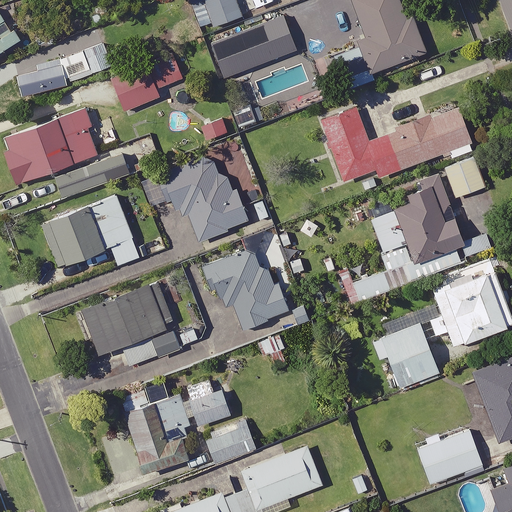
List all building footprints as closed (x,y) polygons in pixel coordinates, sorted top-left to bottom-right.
[(241,16),(235,0),(193,0),(203,29),(241,16)] [(407,20),(399,0),(352,0),(367,38),(360,41),(372,72),(425,52),(413,18),(407,20)] [(0,55),(22,43),(0,5),(0,55)] [(297,51),(284,15),(209,43),(222,78),(297,51)] [(160,53),(152,32),(140,36),(148,58),(160,53)] [(114,66),(107,43),(86,48),(93,72),(114,66)] [(184,77),(176,54),(155,62),(163,85),(184,77)] [(68,84),(61,59),(40,65),(41,69),(20,75),(26,96),(68,84)] [(160,96),(148,64),(114,78),(126,110),(160,96)] [(475,149),(458,105),(368,141),(361,122),(327,136),(345,181),(377,168),(381,177),(451,149),(454,157),(475,149)] [(99,154),(84,112),(3,141),(19,183),(99,154)] [(229,131),(224,117),(202,126),(207,139),(229,131)] [(216,150),(163,173),(147,180),(157,204),(174,197),(181,215),(189,212),(201,240),(252,219),(246,206),(241,208),(216,150)] [(128,173),(122,155),(57,177),(64,196),(128,173)] [(485,186),(475,156),(446,166),(456,196),(485,186)] [(431,188),(409,196),(394,202),(396,208),(373,217),(385,250),(409,241),(417,261),(468,242),(459,218),(445,223),(431,188)] [(141,256),(118,196),(44,224),(61,267),(113,246),(120,264),(141,256)] [(292,312),(290,307),(280,280),(273,260),(260,265),(254,246),(205,265),(221,307),(235,302),(245,330),(292,312)] [(511,325),(511,315),(491,257),(431,279),(444,314),(432,318),(437,334),(450,330),(456,346),(511,325)] [(391,289),(384,270),(346,284),(353,303),(391,289)] [(101,353),(121,345),(130,367),(202,339),(199,331),(209,328),(194,290),(165,301),(157,283),(85,311),(101,353)] [(445,373),(423,320),(373,340),(381,358),(389,355),(404,390),(445,373)] [(511,356),(474,370),(500,441),(511,436),(511,356)] [(191,396),(182,399),(181,395),(171,398),(166,381),(122,395),(146,471),(190,458),(181,426),(190,423),(188,418),(198,414),(201,424),(233,414),(224,385),(214,388),(211,379),(188,387),(191,396)] [(259,444),(248,418),(213,432),(215,436),(207,440),(216,462),(259,444)] [(484,468),(470,429),(419,447),(431,483),(466,471),(468,474),(484,468)] [(324,483),(308,444),(243,470),(247,482),(222,492),(171,511),(280,511),(290,508),(286,498),(324,483)] [(511,511),(511,467),(506,469),(511,482),(493,489),(501,511),(511,511)]
